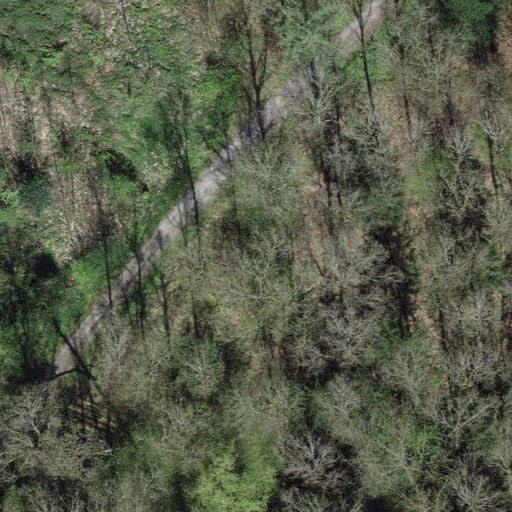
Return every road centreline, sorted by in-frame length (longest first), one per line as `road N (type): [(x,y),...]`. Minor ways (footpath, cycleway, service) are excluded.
road 1 (track): [(391,0),(336,47),(163,235),(36,402),(0,466)]
road 2 (track): [(264,125),(237,0)]
